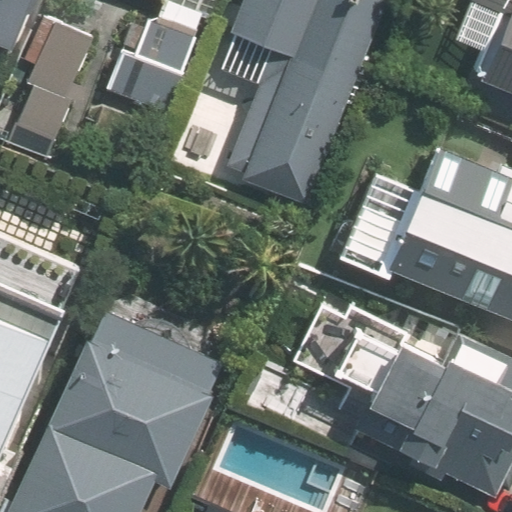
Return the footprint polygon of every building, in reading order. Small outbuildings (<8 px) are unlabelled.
[(0,0),(0,40),(14,47),(33,0),(0,0)] [(251,0),(225,62),(266,81),(231,163),(303,194),(384,0),(251,0)] [(492,73),(511,81),(511,0),(473,0),(460,31),(489,44),(482,63),(494,67),(492,73)] [(46,12),(29,53),(40,56),(30,80),(34,81),(10,140),(44,155),(96,33),(46,12)] [(136,45),(132,54),(168,69),(185,32),(150,16),(144,30),(136,26),(129,42),(136,45)] [(511,166),(440,137),(393,251),(511,300),(511,166)] [(0,276),(0,465),(68,305),(0,276)] [(0,496),(0,511),(148,511),(168,468),(183,474),(224,380),(214,377),(229,342),(120,296),(107,324),(100,321),(27,489),(7,480),(0,496)] [(449,358),(342,313),(334,329),(310,318),(291,362),(260,349),(240,397),(317,430),(331,396),(364,410),(350,442),(492,502),(511,455),(511,358),(459,336),(449,358)]
